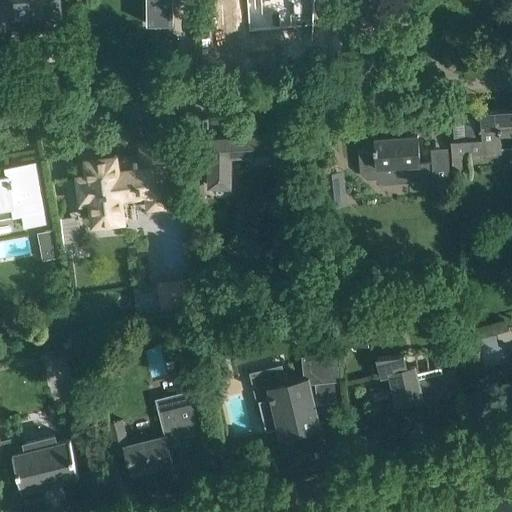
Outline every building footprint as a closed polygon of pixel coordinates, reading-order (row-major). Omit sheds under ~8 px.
[(5,0),(5,4),(0,4),(0,32),(17,31),(17,24),(63,21),(61,0),(5,0)] [(146,0),(147,23),(173,23),(173,0),(146,0)] [(227,0),(231,43),(259,41),(258,30),(290,28),(288,0),(227,0)] [(511,0),(458,0),(459,8),(482,6),(482,11),(501,11),(500,5),(511,4),(511,0)] [(482,138),(451,140),(452,168),(469,167),(468,154),(500,151),(500,146),(511,145),(511,107),(480,110),(482,138)] [(433,162),(420,163),(418,134),(405,135),(405,131),(397,132),(397,129),(374,131),(375,145),(374,145),(374,149),(359,151),(360,173),(367,178),(375,178),(381,171),(381,167),(407,165),(408,181),(434,180),(433,162)] [(280,132),(209,137),(209,186),(232,186),(232,155),(281,151),(281,158),(295,157),(296,165),(308,164),(306,134),(280,136),(280,132)] [(169,185),(168,170),(165,170),(162,143),(142,145),(144,161),(137,162),(137,158),(134,158),(135,160),(116,162),(115,156),(97,158),(96,156),(84,157),(86,169),(88,169),(89,175),(79,176),(82,199),(92,198),(95,226),(123,223),(119,195),(122,195),(122,197),(139,195),(139,193),(147,192),(149,207),(169,204),(167,185),(169,185)] [(25,226),(46,222),(35,162),(5,168),(6,170),(0,170),(0,218),(23,214),(25,226)] [(187,172),(191,205),(206,203),(202,170),(187,172)] [(341,205),(337,170),(321,172),(324,207),(341,205)] [(56,247),(40,250),(42,258),(50,257),(58,255),(56,247)] [(163,306),(191,303),(189,287),(161,290),(163,306)] [(325,322),(324,299),(301,300),(302,323),(325,322)] [(358,307),(334,310),(338,345),(367,342),(358,307)] [(71,316),(51,319),(53,331),(73,328),(71,316)] [(269,395),(258,398),(260,408),(261,410),(265,428),(278,425),(280,434),(315,425),(321,424),(312,391),(310,381),(315,381),(341,378),(338,350),(309,353),(301,354),(303,375),(285,380),(274,383),(276,393),(275,394),(274,392),(270,393),(271,395),(269,395)] [(381,375),(390,373),(397,403),(421,397),(422,400),(461,390),(455,369),(443,372),(441,365),(416,371),(414,365),(406,367),(403,354),(377,357),(381,375)] [(124,419),(107,424),(114,454),(127,451),(132,472),(172,462),(168,444),(180,441),(178,436),(203,430),(196,401),(193,386),(156,396),(165,433),(130,442),(124,419)] [(26,449),(13,452),(22,489),(40,484),(42,489),(62,484),(61,479),(79,475),(70,438),(56,441),(55,434),(25,442),(26,449)] [(511,511),(511,492),(511,493),(511,496),(488,502),(490,511),(511,511)]
